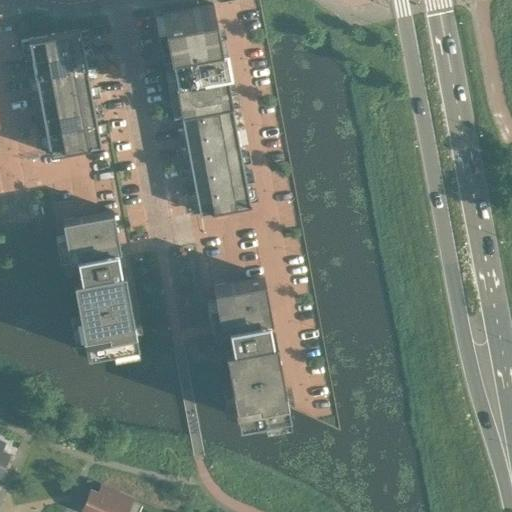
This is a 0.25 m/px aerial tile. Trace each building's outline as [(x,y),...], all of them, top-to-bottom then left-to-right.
[(250,203),(213,4),(162,13),(199,212),(250,203)] [(80,29),(28,38),(32,58),(83,49),(80,29)] [(83,49),(32,58),(36,77),(87,67),(83,49)] [(87,67),(36,77),(39,96),(90,86),(87,67)] [(90,86),(39,96),(43,115),(94,105),(90,86)] [(94,105),(43,115),(46,133),(97,124),(94,105)] [(50,154),(101,144),(97,124),(46,133),(50,154)] [(138,343),(124,268),(121,269),(117,249),(121,249),(113,210),(62,219),(69,258),(73,258),(76,277),(73,278),(87,352),(138,343)] [(289,408),(264,275),(213,285),(238,418),(289,408)] [(87,511),(138,511),(142,503),(102,486),(99,492),(92,489),(83,510),(87,511)]
